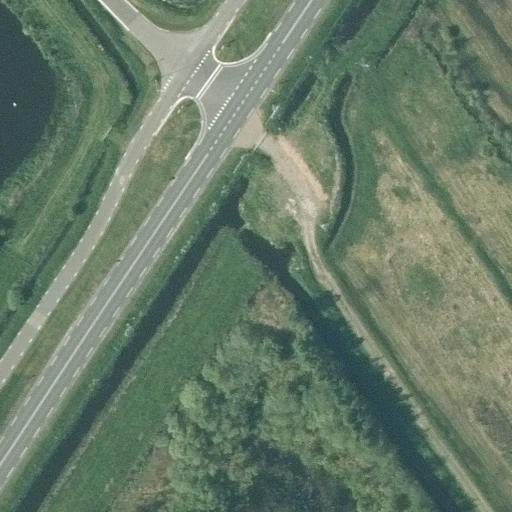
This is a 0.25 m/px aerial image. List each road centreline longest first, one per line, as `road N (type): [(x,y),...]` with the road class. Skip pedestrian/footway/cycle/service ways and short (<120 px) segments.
road 1 (primary): [(37,407),(50,402),(245,109)]
road 2 (primary): [(224,95),(38,393),(37,407)]
road 3 (unclassified): [(0,374),(187,70)]
road 4 (primary): [(245,109),(321,0)]
